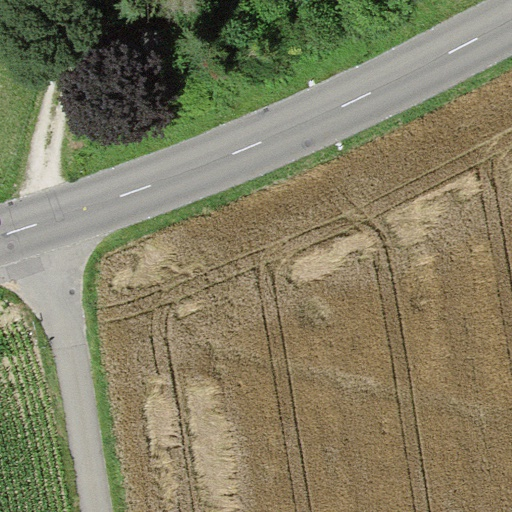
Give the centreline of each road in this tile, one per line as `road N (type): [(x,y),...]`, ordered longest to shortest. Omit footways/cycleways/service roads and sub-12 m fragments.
road 1 (tertiary): [(0,238),(260,145),(511,23)]
road 2 (track): [(41,228),(77,0)]
